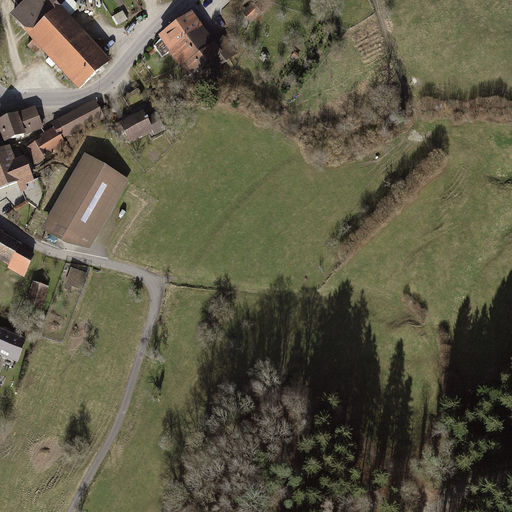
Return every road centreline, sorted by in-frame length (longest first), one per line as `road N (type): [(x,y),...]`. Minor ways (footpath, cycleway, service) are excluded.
road 1 (track): [(110,264),(138,271),(154,288),(157,308),(120,422),(72,511)]
road 2 (tertiary): [(186,0),(113,77),(79,98),(0,100)]
road 3 (residential): [(0,220),(46,251),(110,264)]
